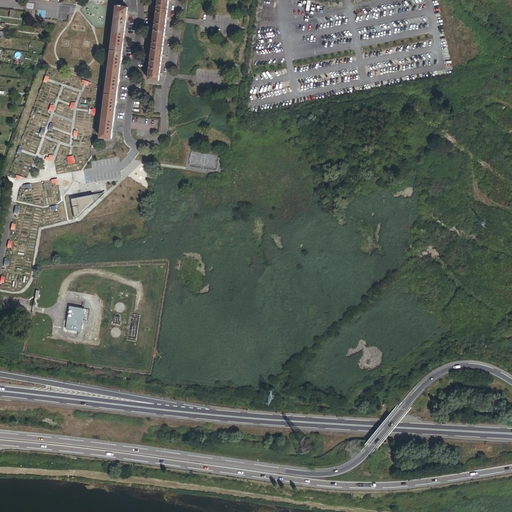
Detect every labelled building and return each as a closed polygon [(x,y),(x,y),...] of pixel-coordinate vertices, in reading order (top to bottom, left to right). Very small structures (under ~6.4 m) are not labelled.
[(160,80),(169,0),(158,0),(149,79),(160,80)] [(112,138),(129,7),(124,6),(117,5),(101,137),(112,138)] [(73,154),(67,156),(68,164),(75,162),(73,154)] [(92,200),(101,192),(91,193),(92,200)] [(71,206),(73,218),(92,200),(91,193),(74,197),(76,205),(71,206)] [(123,308),(123,307),(123,306),(122,305),(121,304),(120,304),(118,304),(117,304),(116,304),(115,305),(114,306),(114,307),(114,308),(114,310),(114,311),(115,312),(115,313),(117,313),(118,313),(119,313),(120,313),(121,313),(122,312),(123,311),(123,310),(123,308)] [(79,332),(83,309),(69,307),(65,330),(79,332)] [(135,339),(139,317),(131,316),(127,338),(135,339)] [(119,334),(119,332),(119,331),(118,330),(117,329),(115,329),(114,328),(113,329),(111,329),(110,330),(109,331),(109,332),(109,333),(109,335),(109,336),(110,337),(111,338),(112,339),(113,339),(115,339),(116,339),(117,338),(118,337),(119,336),(119,335),(119,334)]
